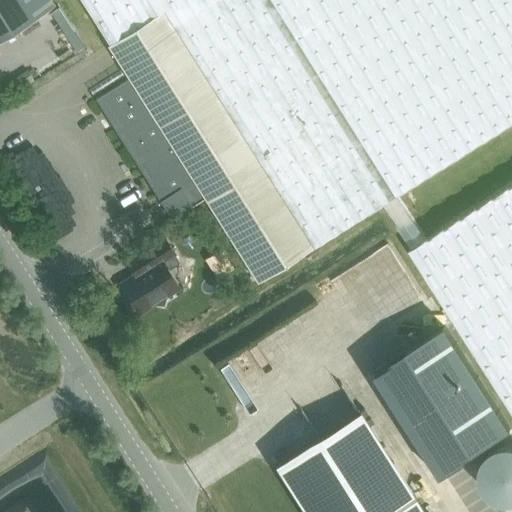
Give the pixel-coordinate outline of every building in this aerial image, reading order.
[(47,0),(0,0),(0,40),(53,9),(47,0)] [(511,0),(80,0),(109,44),(108,44),(129,77),(95,99),(170,219),(204,197),(257,281),(511,120),(511,0)] [(511,184),(410,250),(511,410),(511,184)] [(166,295),(178,287),(168,270),(179,263),(173,253),(165,239),(127,264),(134,276),(120,285),(138,312),(151,304),(163,306),(166,295)] [(314,315),(331,306),(324,295),(308,304),(314,315)] [(445,325),(407,349),(473,452),(511,428),(445,325)] [(511,445),(507,445),(502,446),(498,447),(494,448),(491,450),(487,453),(484,456),(482,460),(480,463),(479,467),(478,471),(478,476),(479,480),(480,484),(482,488),(484,491),(487,495),(490,497),(493,500),(497,501),(501,502),(505,503),(510,503),(511,502),(511,445)] [(424,511),(391,460),(308,511),(424,511)]
